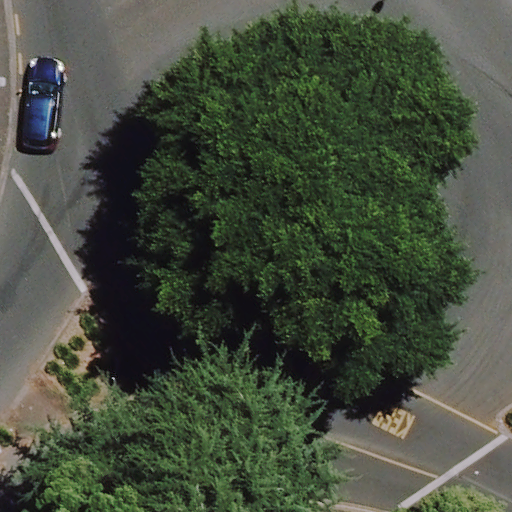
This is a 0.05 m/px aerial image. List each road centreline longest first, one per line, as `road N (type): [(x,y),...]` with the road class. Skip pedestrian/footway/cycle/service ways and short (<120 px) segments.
road 1 (secondary): [(511,356),(455,395),(388,413),(320,411),(255,389),(199,349),(158,294)]
road 2 (secondary): [(0,427),(158,294)]
road 3 (secondary): [(134,143),(161,71),(216,15),(243,0)]
road 4 (secondary): [(158,294),(133,221),(134,143)]
road 5 (secondary): [(134,143),(87,0)]
